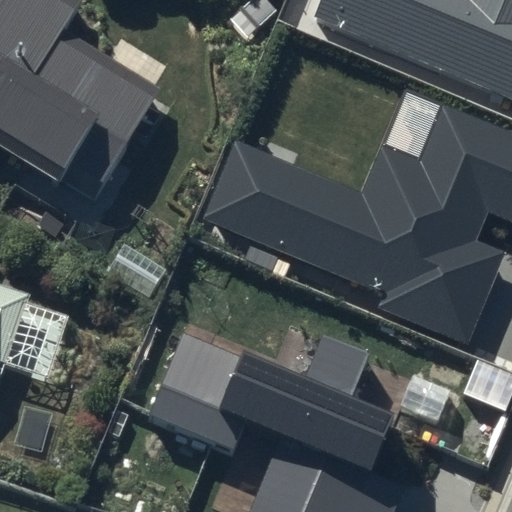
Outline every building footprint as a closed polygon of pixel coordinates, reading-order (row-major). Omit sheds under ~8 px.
[(71,190),(97,205),(158,104),(63,47),(84,14),(61,0),(8,0),(0,14),(0,167),(61,205),(71,190)] [(511,0),(328,0),(315,33),(511,111),(511,0)] [(238,156),(206,232),(387,306),(382,320),(471,356),(508,265),(477,252),(488,225),(511,234),(511,145),(443,118),(420,173),(380,157),(360,206),(238,156)] [(168,274),(123,246),(103,280),(148,307),(168,274)] [(0,372),(49,388),(69,327),(33,315),(36,307),(0,294),(0,372)] [(305,403),(186,356),(156,434),(239,466),(246,450),(280,463),(260,511),(400,511),(402,507),(378,498),(400,442),(361,427),(382,375),(325,352),(305,403)]
